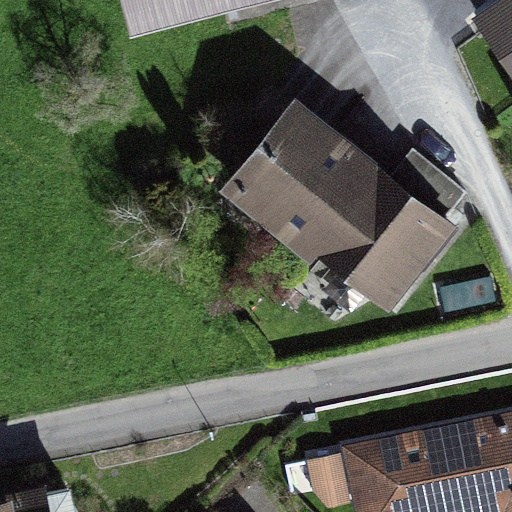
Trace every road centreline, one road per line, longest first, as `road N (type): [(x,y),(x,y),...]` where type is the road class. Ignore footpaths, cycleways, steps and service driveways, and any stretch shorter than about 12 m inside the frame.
road 1 (residential): [(0,452),(511,354)]
road 2 (track): [(366,0),(382,60),(484,194),(511,265)]
